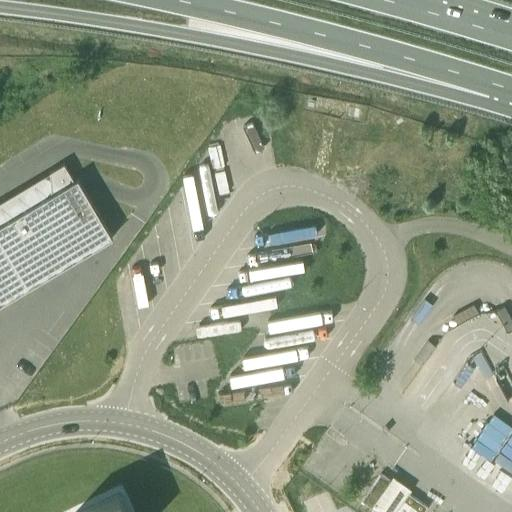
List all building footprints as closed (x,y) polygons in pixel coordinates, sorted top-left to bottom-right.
[(0,304),(112,238),(92,204),(78,179),(74,181),(64,164),(50,172),(52,195),(0,225),(0,304)] [(493,412),(470,443),(489,456),(511,424),(493,412)] [(391,481),(380,474),(361,501),(372,509),(391,481)] [(407,493),(393,511),(424,511),(428,507),(407,493)] [(127,511),(119,495),(82,511),(127,511)]
